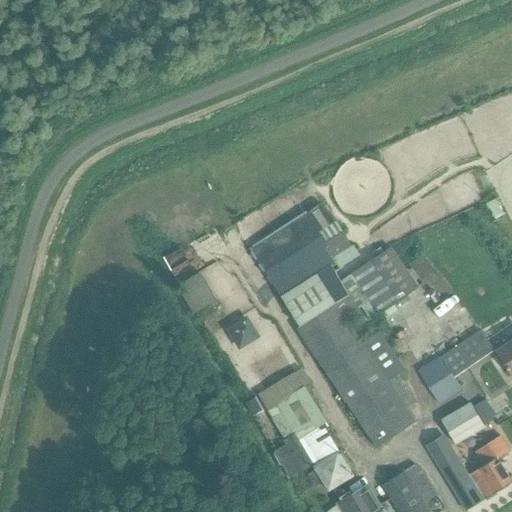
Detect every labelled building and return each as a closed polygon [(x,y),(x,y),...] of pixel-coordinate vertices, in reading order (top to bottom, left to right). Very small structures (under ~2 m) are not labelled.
[(306,212),(249,249),(300,327),(349,295),(341,281),(331,266),(335,264),(325,249),(328,247),(319,232),(307,214),(306,212)] [(335,222),(319,232),(328,247),(325,249),(335,264),(339,269),(359,256),(353,246),(352,247),(336,222),(335,222)] [(347,277),(341,281),(349,295),(358,309),(361,308),(370,321),(378,316),(381,314),(394,305),(399,302),(418,288),(391,248),(351,274),(351,275),(347,277)] [(192,313),(215,301),(199,272),(177,285),(192,313)] [(300,327),(296,329),(376,448),(415,422),(407,409),(416,403),(398,376),(404,371),(379,333),(363,344),(350,325),(363,316),(358,309),(349,295),(300,327)] [(492,352),(478,331),(417,371),(438,403),(460,389),(452,378),(492,352)] [(511,377),(511,376),(511,339),(495,351),(511,377)] [(312,465),(336,450),(324,430),(328,427),(303,388),(266,411),(285,440),(294,435),(312,465)] [(483,425),(494,418),(484,400),(472,407),(469,403),(441,420),(455,444),(484,427),(483,425)] [(497,458),(510,450),(502,435),(475,450),(484,466),(468,476),(482,500),(511,482),(497,458)] [(482,500),(468,476),(444,437),(427,447),(465,510),(482,500)] [(283,465),(284,464),(293,459),(288,449),(279,454),(277,455),(275,456),(281,466),(283,465)] [(338,451),(312,467),(315,472),(322,484),(328,493),(353,477),(338,451)] [(428,511),(423,504),(435,496),(415,464),(381,485),(398,511),(428,511)] [(382,511),(367,486),(337,504),(341,511),(382,511)]
